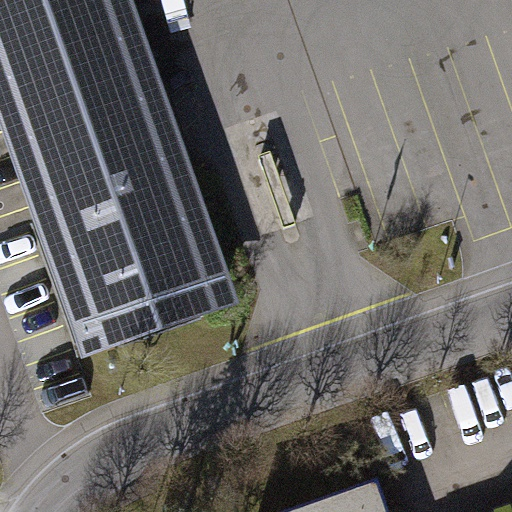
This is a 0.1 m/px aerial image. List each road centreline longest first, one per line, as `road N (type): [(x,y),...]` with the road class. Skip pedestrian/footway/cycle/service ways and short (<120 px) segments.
road 1 (residential): [(54,511),(155,432),(511,307)]
road 2 (unknown): [(362,359),(304,115),(307,63),(339,26),(386,0)]
